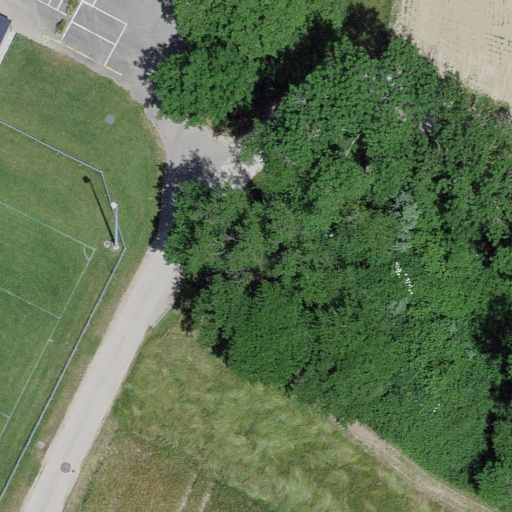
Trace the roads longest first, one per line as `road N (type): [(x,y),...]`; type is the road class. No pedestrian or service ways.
road 1 (unclassified): [(40,511),(160,251),(212,188)]
road 2 (unclassified): [(212,188),(299,115),(351,88),(511,133)]
road 3 (unclassified): [(212,188),(163,67)]
